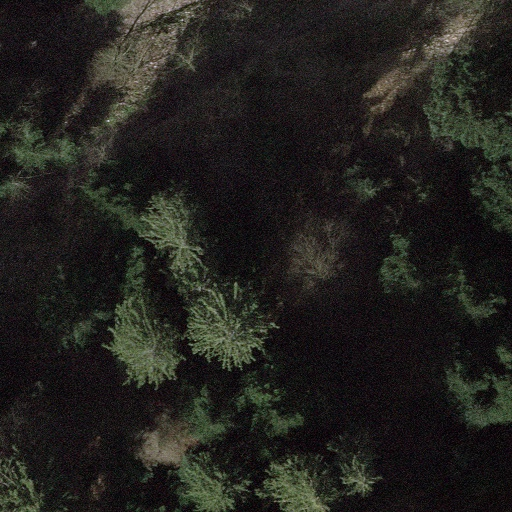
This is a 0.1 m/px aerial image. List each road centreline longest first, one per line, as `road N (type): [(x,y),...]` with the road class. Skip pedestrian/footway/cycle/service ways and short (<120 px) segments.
road 1 (track): [(362,0),(38,162),(0,196)]
road 2 (track): [(0,45),(159,0)]
